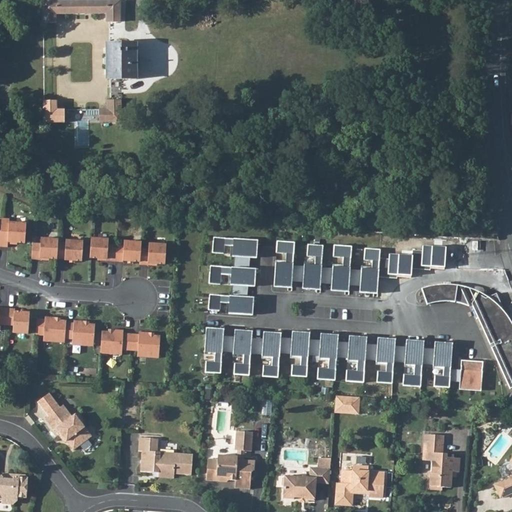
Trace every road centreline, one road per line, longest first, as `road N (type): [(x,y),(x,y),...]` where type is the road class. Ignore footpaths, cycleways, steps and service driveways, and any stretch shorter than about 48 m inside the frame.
road 1 (tertiary): [(499,0),(496,78),(511,233)]
road 2 (residential): [(0,275),(49,291),(136,298)]
road 3 (residential): [(0,426),(29,441),(85,509)]
